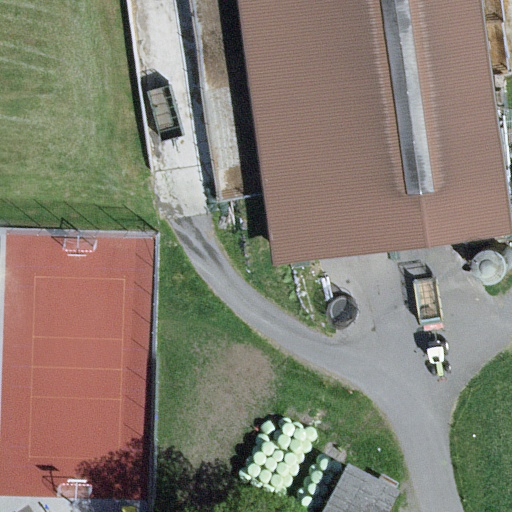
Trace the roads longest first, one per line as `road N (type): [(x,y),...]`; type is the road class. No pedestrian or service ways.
road 1 (track): [(417,392),(329,360),(227,282),(191,220)]
road 2 (track): [(444,511),(417,392),(511,316)]
